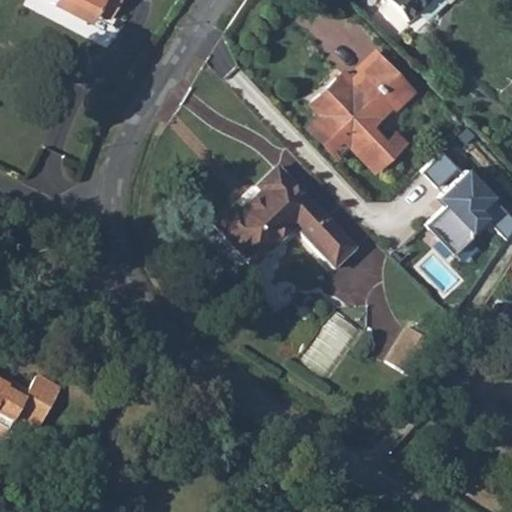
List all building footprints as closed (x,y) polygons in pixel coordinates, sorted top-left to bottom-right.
[(61,0),(93,17),(96,12),(101,15),(110,0),(61,0)] [(110,0),(101,15),(109,19),(119,0),(110,0)] [(376,0),(400,25),(426,0),(376,0)] [(298,134),(317,155),(331,143),(338,151),(363,177),(383,159),(375,151),(359,134),(382,113),(400,96),(371,65),(339,95),(329,84),(301,111),(310,121),(298,134)] [(511,220),(440,151),(418,172),(439,193),(414,218),(452,254),(484,227),(499,241),(511,228),(511,220)] [(222,211),(202,230),(240,270),(281,232),(321,273),(341,255),(263,172),(243,191),(248,197),(227,216),(222,211)] [(367,236),(359,248),(377,260),(386,248),(367,236)] [(375,368),(400,386),(423,353),(397,335),(375,368)] [(0,429),(22,441),(44,400),(19,387),(11,404),(0,397),(0,429)]
